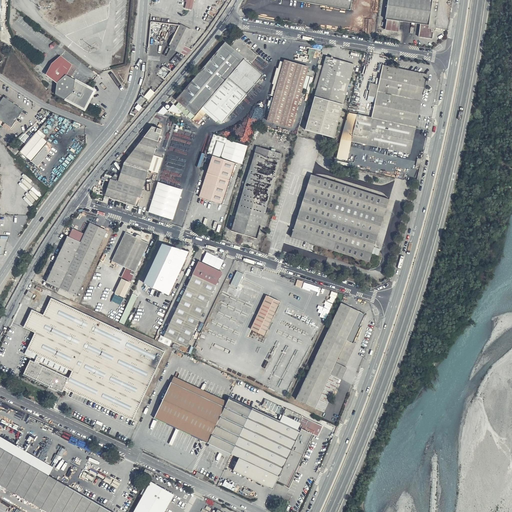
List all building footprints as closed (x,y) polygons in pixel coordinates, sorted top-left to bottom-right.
[(351,0),(300,0),(350,9),(351,0)] [(439,0),(387,0),(385,17),(384,29),(399,31),(400,20),(419,24),(418,36),(433,38),(435,28),(439,0)] [(193,29),(181,23),(169,45),(181,52),(193,29)] [(250,47),(238,36),(230,45),(226,41),(175,98),(179,102),(176,105),(173,103),(168,109),(180,115),(183,112),(197,124),(206,113),(221,123),(264,75),(251,64),(258,56),(250,49),(250,47)] [(51,63),(46,73),(57,81),(55,94),(85,111),(96,89),(93,88),(85,83),(76,78),(75,79),(66,74),(72,64),(60,55),(51,63)] [(354,64),(326,56),(305,128),(334,136),(354,64)] [(308,66),(284,59),(266,119),(291,126),(308,66)] [(74,64),(67,74),(71,77),(78,67),(74,64)] [(428,74),(384,64),(372,117),(348,112),(340,139),(411,153),(428,74)] [(149,99),(155,92),(151,88),(145,96),(149,99)] [(0,93),(0,119),(10,127),(22,109),(0,93)] [(104,115),(100,111),(96,117),(100,121),(104,115)] [(109,178),(105,195),(137,206),(161,128),(151,125),(123,162),(119,175),(114,174),(111,178),(109,178)] [(18,151),(30,162),(43,148),(46,150),(46,155),(50,151),(50,145),(36,133),(18,151)] [(225,143),(217,141),(197,196),(221,204),(235,161),(221,157),(225,143)] [(282,153),(257,145),(231,229),(257,238),(282,153)] [(389,199),(311,174),(291,238),(314,245),(315,245),(319,246),(324,248),(348,255),(369,262),(372,253),(389,199)] [(183,189),(158,181),(148,212),(173,220),(183,189)] [(107,230),(90,221),(84,233),(73,228),(67,240),(66,239),(46,281),(76,296),(107,230)] [(149,243),(126,232),(111,261),(136,271),(149,243)] [(190,251),(163,243),(143,282),(169,294),(190,251)] [(222,272),(199,260),(164,336),(187,347),(222,272)] [(237,270),(230,284),(237,288),(244,274),(237,270)] [(131,282),(121,278),(114,294),(124,298),(131,282)] [(138,296),(132,293),(118,322),(124,324),(138,296)] [(279,300),(267,295),(252,330),(263,335),(279,300)] [(50,297),(42,314),(32,309),(23,327),(33,332),(27,349),(32,352),(29,360),(23,373),(22,374),(62,393),(64,387),(132,419),(165,350),(50,297)] [(325,411),(341,378),(347,367),(345,366),(355,344),(352,342),(365,314),(342,302),(297,398),(316,407),(325,411)] [(227,401),(174,376),(154,417),(238,458),(232,470),(273,489),(277,481),(288,486),(313,434),(318,437),(323,426),(286,408),(284,414),(280,421),(255,409),(229,397),(227,401)] [(114,511),(0,447),(0,484),(49,511),(114,511)] [(163,511),(173,494),(150,482),(133,511),(163,511)]
